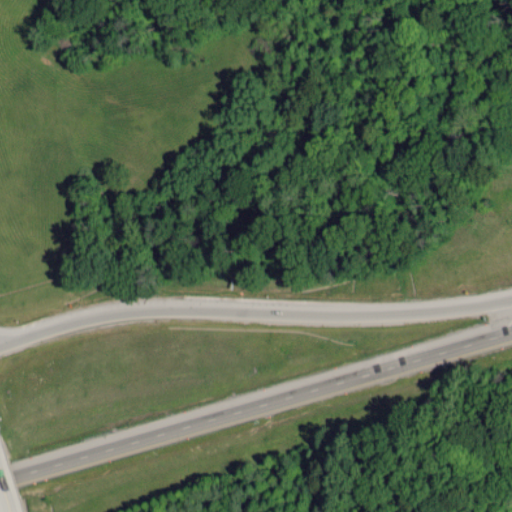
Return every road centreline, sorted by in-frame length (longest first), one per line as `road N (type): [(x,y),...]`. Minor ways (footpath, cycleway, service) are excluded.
road 1 (motorway): [(511,335),(0,479)]
road 2 (motorway): [(511,296),(400,308),(125,307),(0,337)]
